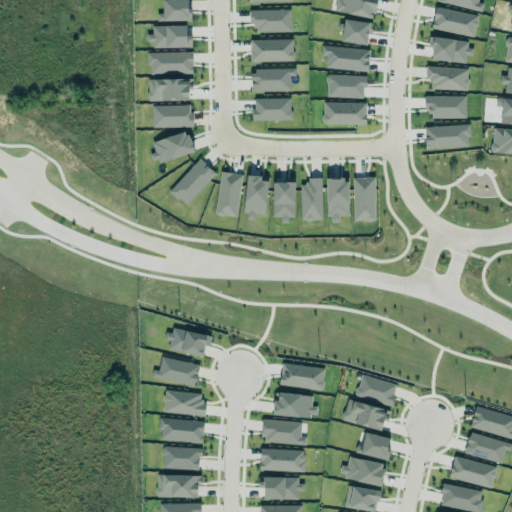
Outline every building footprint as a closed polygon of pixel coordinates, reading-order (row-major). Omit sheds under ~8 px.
[(188,0),(162,0),(162,12),(157,13),(157,21),(189,20),(188,0)] [(372,18),(376,0),(336,0),(334,10),(372,18)] [(475,0),(475,1),(481,2),(479,11),(438,0),(475,0)] [(478,15),(435,6),(431,27),(473,37),(478,15)] [(250,9),(250,31),(290,31),(290,9),(250,9)] [(366,44),(369,22),(344,18),(341,40),(366,44)] [(186,22),(187,43),(166,43),(166,45),(151,46),(151,40),(145,40),(145,33),(152,33),(152,24),(165,24),(165,22),(186,22)] [(431,59),(465,62),(465,54),(469,54),(470,40),(428,36),(427,46),(432,47),(431,59)] [(502,60),(511,61),(511,36),(506,36),(504,37),(503,39),(503,42),(503,44),(504,45),(502,60)] [(250,60),(293,60),(292,38),(250,39),(250,60)] [(325,68),(367,70),(368,48),(321,46),(321,55),(325,55),(325,68)] [(192,51),(147,52),(148,73),(192,73),(192,51)] [(468,67),(425,66),(425,79),(430,79),(430,88),(467,89),(468,67)] [(295,67),(251,68),(251,91),(289,90),(289,75),(295,75),(295,67)] [(364,97),(365,75),(327,74),(327,96),(364,97)] [(189,99),(189,78),(146,78),(147,100),(189,99)] [(426,117),(465,117),(464,95),(426,96),(426,117)] [(290,97),(252,98),(252,120),(290,119),(290,97)] [(365,102),(323,101),(323,123),(365,124),(365,102)] [(150,105),(187,103),(187,112),(192,112),(192,125),(150,126),(150,105)] [(468,124),(424,125),(425,147),(469,146),(468,124)] [(151,141),(154,151),(149,153),(152,163),(193,151),(186,130),(151,141)] [(214,173),(199,158),(168,190),(184,205),(214,173)] [(219,168),(242,172),(235,215),(212,211),(219,168)] [(264,214),(268,178),(246,175),(242,218),(254,219),(254,213),(264,214)] [(298,182),(298,219),(322,219),(322,175),(308,175),(308,179),(305,179),(305,182),(298,182)] [(352,177),(353,220),(374,220),(373,176),(352,177)] [(348,215),(348,177),(326,178),(327,221),(338,221),(338,215),(348,215)] [(294,181),(272,181),(272,216),(280,216),(279,219),(293,220),(294,181)] [(202,356),(204,345),(208,345),(210,334),(168,327),(166,340),(169,340),(167,349),(202,356)] [(151,376),(194,386),(199,364),(161,356),(158,370),(152,369),(151,376)] [(279,385),(321,389),(323,367),(280,363),(279,385)] [(397,383),(360,374),(354,396),(391,405),(397,383)] [(162,411),(204,416),(205,401),(199,401),(200,393),(164,389),(162,411)] [(311,395),(274,391),(272,413),(315,417),(316,406),(310,405),(311,395)] [(388,409),(346,398),(341,419),(382,430),(388,409)] [(469,427),(511,438),(511,415),(475,405),(469,427)] [(201,443),(203,421),(160,417),(158,438),(201,443)] [(305,443),(305,436),(300,436),(300,421),(262,419),(261,442),(305,443)] [(462,451),(499,462),(504,448),(508,449),(510,443),(470,430),(469,433),(468,433),(465,439),(467,439),(462,451)] [(362,445),(355,444),(354,452),(386,458),(390,437),(364,432),(362,445)] [(162,467),(199,468),(200,447),(162,446),(162,467)] [(303,471),(304,450),(260,448),(259,469),(303,471)] [(341,464),(338,475),(380,486),(386,464),(348,455),(346,465),(341,464)] [(496,467),(454,455),(448,476),(490,488),(496,467)] [(195,485),(195,495),(155,494),(155,472),(197,472),(197,477),(200,477),(200,485),(195,485)] [(476,511),(480,490),(442,483),(438,504),(476,511)] [(375,511),(379,490),(347,484),(343,506),(375,511)] [(158,511),(198,511),(198,502),(159,503),(158,511)]
